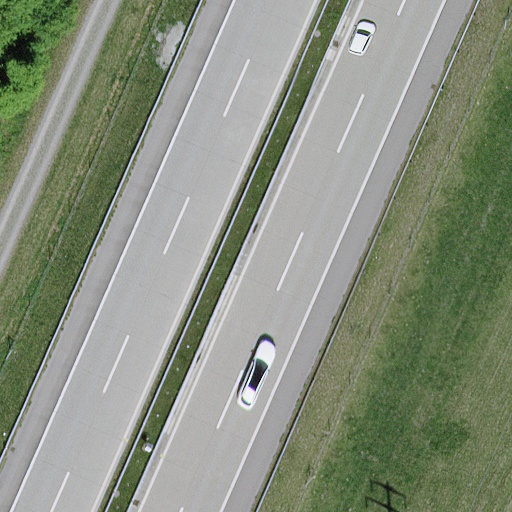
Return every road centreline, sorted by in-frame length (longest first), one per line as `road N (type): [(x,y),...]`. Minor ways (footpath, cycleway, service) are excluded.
road 1 (motorway): [(275,0),(53,511)]
road 2 (motorway): [(181,511),(403,0)]
road 3 (track): [(97,0),(0,221)]
